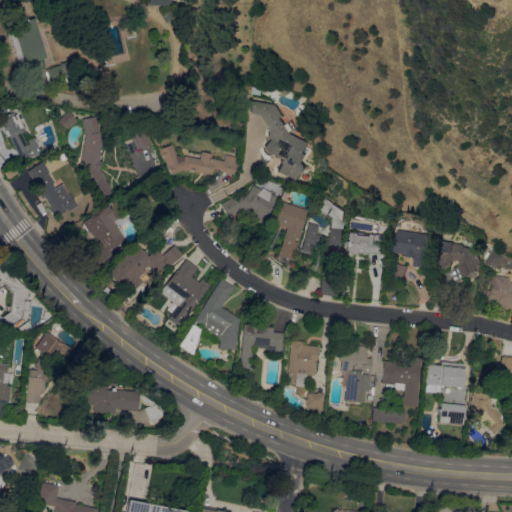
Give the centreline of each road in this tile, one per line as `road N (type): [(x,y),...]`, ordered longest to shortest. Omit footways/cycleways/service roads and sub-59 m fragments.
road 1 (residential): [(511,329),(309,306),(208,247),(142,155)]
road 2 (secondary): [(511,479),(370,462),(301,441)]
road 3 (residential): [(0,431),(159,446),(185,435)]
road 4 (secondary): [(209,400),(148,362),(81,304)]
road 5 (secondary): [(81,304),(0,212)]
